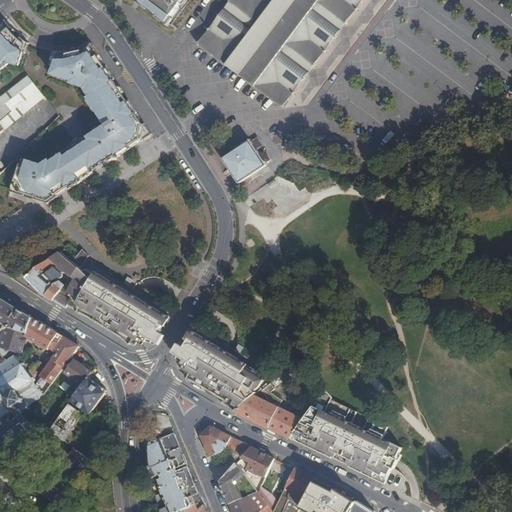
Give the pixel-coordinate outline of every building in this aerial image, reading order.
[(142,0),(169,20),(183,0),(142,0)] [(228,0),(194,47),(264,98),(265,96),(292,105),(357,18),(369,0),(228,0)] [(0,70),(9,63),(19,66),(23,53),(26,54),(29,43),(21,37),(19,39),(9,30),(12,28),(5,20),(0,23),(0,70)] [(54,66),(51,74),(71,81),(70,83),(83,88),(88,97),(86,98),(104,125),(86,137),(103,163),(117,154),(118,156),(132,147),(130,145),(141,138),(143,140),(153,133),(146,122),(144,124),(136,113),(138,112),(130,99),(128,100),(114,81),(117,80),(108,67),(106,69),(98,58),(101,56),(92,44),(80,49),(81,52),(68,55),(67,52),(54,52),(50,65),(54,66)] [(0,133),(4,129),(2,126),(15,114),(18,118),(44,97),(29,76),(0,97),(0,133)] [(117,80),(114,81),(128,100),(130,99),(117,80)] [(138,112),(136,113),(144,124),(146,122),(138,112)] [(86,137),(74,145),(91,171),(103,163),(86,137)] [(130,145),(132,147),(143,140),(141,138),(130,145)] [(222,158),(239,183),(266,165),(265,163),(258,153),(250,140),(222,158)] [(91,171),(74,145),(49,161),(48,159),(39,162),(22,157),(11,188),(11,190),(25,195),(25,192),(34,195),(34,197),(48,202),(58,195),(57,193),(68,186),(69,188),(82,180),(81,177),(91,171)] [(258,153),(265,163),(270,160),(263,150),(258,153)] [(57,193),(58,195),(69,188),(68,186),(57,193)] [(36,266),(26,276),(42,293),(54,300),(66,286),(59,279),(64,276),(66,272),(72,278),(79,268),(69,259),(60,252),(36,266)] [(66,286),(54,300),(59,303),(60,301),(65,304),(65,307),(68,307),(69,304),(79,310),(77,312),(80,314),(81,312),(90,315),(122,334),(128,338),(133,342),(131,345),(133,347),(136,344),(139,345),(146,333),(152,323),(149,322),(158,311),(150,306),(152,303),(124,288),(123,290),(104,278),(97,274),(92,271),(88,268),(84,272),(79,268),(72,278),(66,286)] [(123,290),(124,288),(105,278),(104,278),(123,290)] [(27,335),(32,319),(3,301),(0,300),(0,332),(1,332),(0,330),(0,325),(4,325),(6,329),(6,328),(27,335)] [(146,333),(155,340),(170,317),(161,311),(158,311),(149,322),(152,323),(146,333)] [(64,368),(79,347),(32,319),(27,335),(6,328),(0,347),(21,354),(24,346),(26,338),(47,352),(46,353),(49,355),(51,351),(57,354),(41,376),(36,387),(38,390),(40,388),(41,389),(39,391),(44,395),(45,396),(64,368)] [(191,382),(195,384),(195,382),(239,409),(256,395),(265,379),(255,373),(257,370),(255,369),(212,344),(206,340),(200,350),(198,350),(182,372),(187,376),(186,377),(192,380),(191,382)] [(0,429),(16,418),(19,415),(18,414),(27,408),(26,407),(44,395),(39,391),(41,389),(40,388),(38,390),(36,387),(33,383),(35,381),(35,380),(36,379),(35,378),(34,377),(32,379),(29,374),(23,366),(24,364),(23,363),(21,364),(16,357),(17,356),(16,355),(15,356),(14,354),(13,355),(14,357),(6,362),(5,360),(4,361),(5,362),(0,365),(0,429)] [(87,380),(92,374),(74,361),(65,373),(76,381),(71,389),(77,394),(87,380)] [(34,377),(35,378),(43,366),(38,362),(29,374),(32,379),(34,377)] [(105,393),(87,380),(77,394),(72,401),(90,414),(105,393)] [(396,461),(403,445),(387,437),(388,434),(387,432),(389,427),(349,407),(337,400),(326,389),(325,391),(304,419),(292,435),(296,438),(296,441),(300,443),(315,414),(330,422),(317,448),(316,450),(331,458),(332,457),(336,456),(338,455),(347,459),(346,461),(350,464),(349,467),(373,478),(374,475),(381,479),(381,482),(386,485),(392,470),(394,470),(396,465),(398,461),(396,461)] [(239,409),(236,411),(269,428),(280,407),(256,395),(239,409)] [(70,405),(51,432),(62,440),(73,425),(82,414),(71,406),(70,405)] [(280,407),(269,428),(290,438),(292,435),(304,419),(280,407)] [(315,414),(300,443),(308,447),(309,444),(317,448),(330,422),(315,414)] [(0,429),(0,452),(7,458),(12,451),(31,437),(16,418),(0,429)] [(62,440),(69,445),(80,429),(73,425),(62,440)] [(243,456),(251,447),(211,427),(202,435),(211,457),(222,453),(228,447),(243,456)] [(174,433),(147,445),(150,469),(183,455),(174,433)] [(275,459),(251,447),(243,456),(241,458),(250,463),(247,469),(265,478),(275,459)] [(58,507),(93,462),(76,450),(42,495),(58,507)] [(183,455),(150,469),(152,478),(161,474),(162,479),(158,480),(168,506),(161,509),(161,511),(180,511),(190,507),(186,498),(199,493),(188,466),(177,471),(176,468),(187,463),(183,455)] [(241,469),(236,463),(225,475),(228,481),(223,485),(231,504),(248,496),(237,471),(241,469)] [(316,479),(295,469),(287,486),(274,511),(298,511),(302,504),(311,489),(316,479)] [(323,511),(331,500),(311,489),(302,504),(315,511),(323,511)] [(268,505),(259,492),(251,495),(262,510),(265,508),(268,505)] [(254,511),(248,496),(231,504),(234,511),(254,511)] [(349,511),(331,500),(323,511),(349,511)] [(372,511),(357,502),(350,511),(372,511)]
